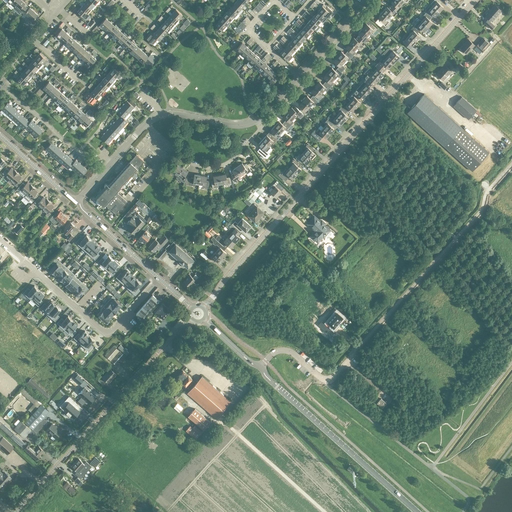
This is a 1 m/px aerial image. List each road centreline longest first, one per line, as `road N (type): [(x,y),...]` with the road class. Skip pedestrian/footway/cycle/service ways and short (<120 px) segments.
road 1 (tertiary): [(204,306),(475,0)]
road 2 (unclassified): [(324,379),(451,246),(511,166)]
road 3 (tertiary): [(15,511),(190,320)]
road 4 (tertiary): [(416,511),(259,367)]
road 5 (residential): [(160,279),(104,333),(23,261)]
road 6 (residential): [(146,124),(187,161),(211,167),(234,157),(262,126),(255,120)]
